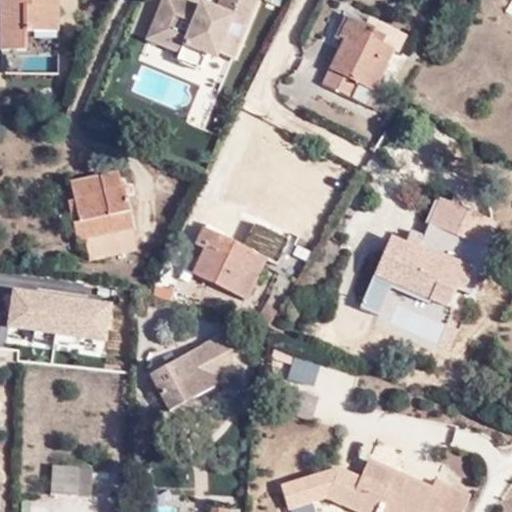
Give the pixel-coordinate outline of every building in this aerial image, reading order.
[(3,0),(4,50),(29,50),(29,41),(59,41),(58,0),(3,0)] [(257,0),(216,0),(214,6),(211,13),(196,7),(181,0),(168,0),(164,11),(157,7),(149,24),(154,26),(148,42),(176,54),(180,45),(204,56),(215,61),(218,53),(232,59),(257,0)] [(159,0),(157,7),(164,11),(168,0),(159,0)] [(211,13),(214,6),(199,0),(198,0),(196,7),(211,13)] [(324,83),(364,102),(372,86),(380,69),(390,74),(405,44),(362,22),(364,17),(347,10),(334,35),(345,41),(324,83)] [(148,42),(154,26),(149,24),(143,40),(148,42)] [(180,45),(176,54),(174,58),(199,69),(204,56),(180,45)] [(387,94),(372,86),(364,102),(379,110),(387,94)] [(124,169),(79,176),(85,217),(77,218),(80,239),(89,237),(92,257),(107,254),(104,234),(137,229),(129,183),(126,183),(124,169)] [(104,234),(107,254),(140,249),(137,229),(104,234)] [(279,244),(256,234),(249,249),(205,230),(198,246),(206,250),(195,274),(250,298),(268,256),(273,259),(279,244)] [(283,236),(279,244),(293,250),(297,241),(283,236)] [(425,249),(394,237),(376,282),(432,307),(435,301),(451,308),(457,297),(468,291),(477,271),(454,261),(452,262),(425,250),(425,249)] [(158,286),(155,296),(171,300),(174,290),(158,286)] [(259,319),(273,326),(285,305),(270,297),(259,319)] [(152,302),(141,299),(137,314),(148,317),(152,302)] [(18,311),(0,310),(0,319),(0,337),(12,337),(12,327),(18,327),(18,311)] [(209,348),(153,374),(170,411),(226,387),(209,348)] [(328,402),(284,388),(276,414),(319,428),(328,402)] [(281,439),(268,438),(264,465),(278,466),(281,439)] [(436,488),(373,460),(363,481),(343,471),(331,499),(351,508),(350,509),(355,511),(467,511),(475,496),(440,480),(436,488)] [(52,494),(70,495),(70,464),(52,463),(52,494)] [(98,496),(98,464),(70,464),(70,495),(98,496)] [(113,464),(98,464),(98,496),(113,496),(113,464)]
